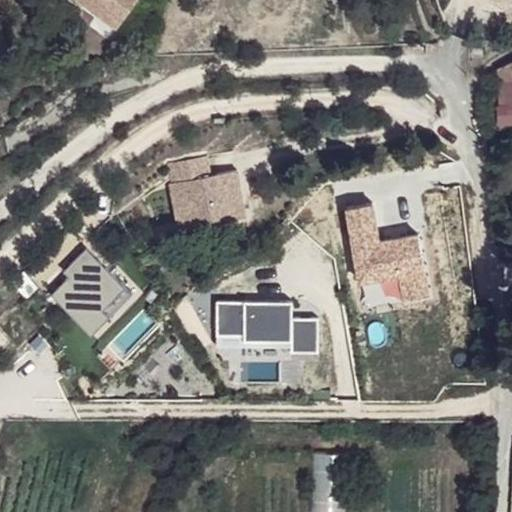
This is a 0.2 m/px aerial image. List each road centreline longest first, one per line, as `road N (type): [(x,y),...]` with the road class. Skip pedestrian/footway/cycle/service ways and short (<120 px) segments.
road 1 (unclassified): [(500,511),(504,366),(474,147),(452,68),(511,48)]
road 2 (track): [(452,68),(206,82),(134,106),(0,227)]
